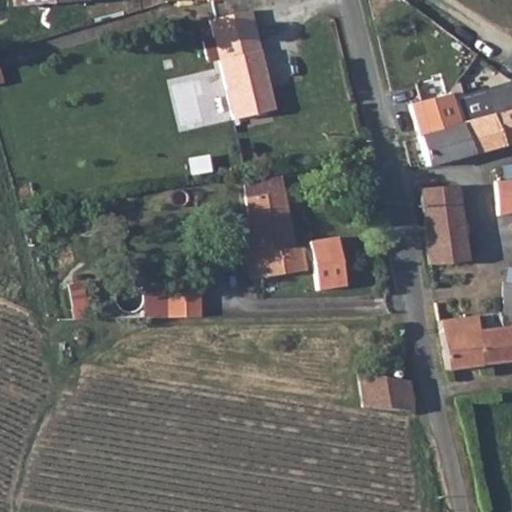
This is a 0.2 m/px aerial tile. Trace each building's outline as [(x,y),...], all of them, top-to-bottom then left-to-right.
[(67,0),(18,0),(19,14),(68,9),(67,0)] [(271,108),(247,9),(207,18),(210,33),(200,35),(205,52),(214,50),(230,118),(271,108)] [(486,89),(454,99),(472,150),(511,140),(511,108),(494,113),(486,89)] [(454,99),(451,91),(412,102),(423,132),(418,133),(425,162),(472,150),(454,99)] [(511,177),(496,179),(498,213),(511,210),(511,177)] [(458,183),(417,186),(428,261),(468,256),(458,183)] [(288,245),(279,189),(242,195),(254,274),(299,268),(296,244),(288,245)] [(167,309),(199,309),(200,278),(167,278),(167,309)] [(503,310),(436,318),(445,367),(511,357),(511,280),(508,280),(503,279),(503,310)] [(68,320),(86,318),(82,281),(64,283),(68,320)] [(361,404),(411,411),(406,378),(356,371),(361,404)]
